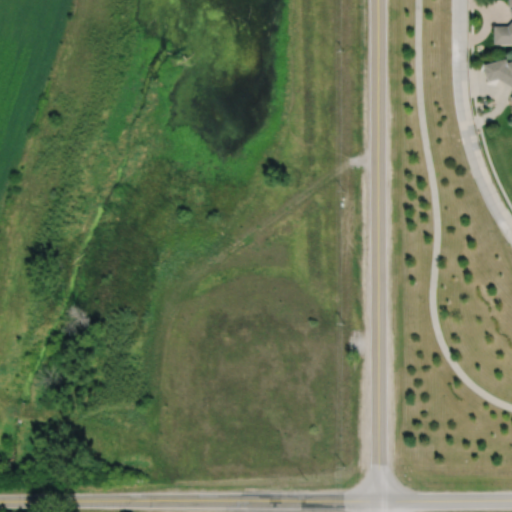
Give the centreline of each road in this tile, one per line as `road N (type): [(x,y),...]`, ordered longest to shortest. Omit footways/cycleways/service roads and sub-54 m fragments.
road 1 (tertiary): [(0,499),(511,497)]
road 2 (tertiary): [(378,498),(377,0)]
road 3 (residential): [(476,175),(466,133),(460,0)]
